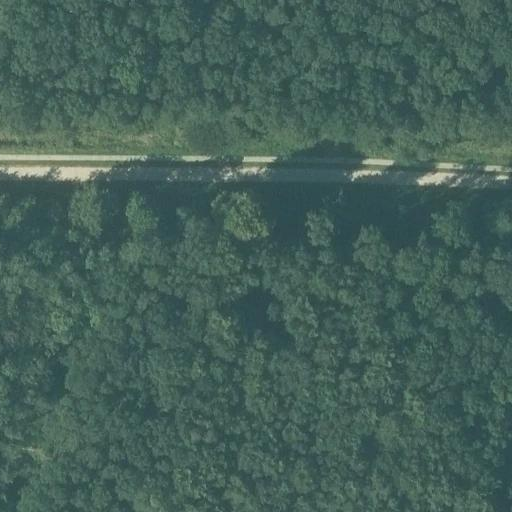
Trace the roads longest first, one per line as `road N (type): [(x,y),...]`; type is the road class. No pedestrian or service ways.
road 1 (track): [(0,171),(329,173)]
road 2 (track): [(329,173),(511,181)]
road 3 (track): [(330,162),(364,0)]
